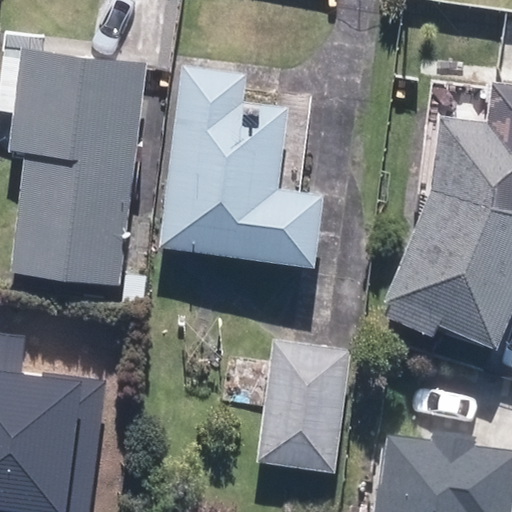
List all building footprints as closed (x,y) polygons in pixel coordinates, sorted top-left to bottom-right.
[(140,61),(16,46),(15,57),(0,55),(0,109),(8,111),(3,149),(19,151),(5,270),(114,283),(140,61)] [(177,63),(153,246),(306,266),(316,193),(272,188),(282,105),(236,100),(240,71),(177,63)] [(511,83),(484,80),(480,120),(433,114),(424,189),(377,301),(381,302),(377,314),(425,334),(429,322),(485,345),(511,284),(511,83)] [(0,511),(81,511),(101,379),(38,371),(37,374),(17,371),(22,335),(0,332),(0,511)] [(324,345),(269,338),(267,353),(242,349),(234,409),(259,413),(252,460),(329,470),(346,348),(324,345)] [(511,511),(511,468),(509,469),(509,466),(469,461),(471,445),(429,439),(427,452),(422,451),(422,455),(379,449),(372,502),(368,502),(366,511),(511,511)]
